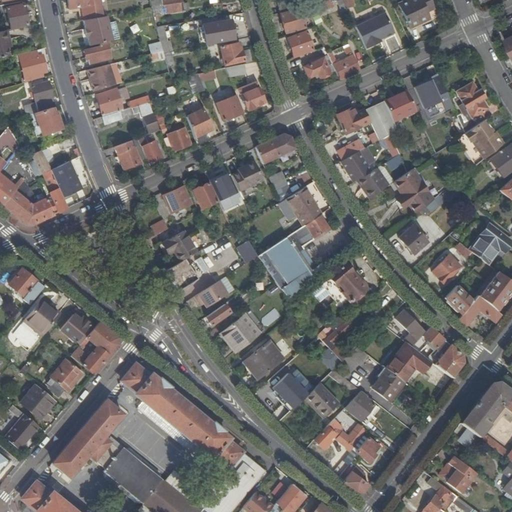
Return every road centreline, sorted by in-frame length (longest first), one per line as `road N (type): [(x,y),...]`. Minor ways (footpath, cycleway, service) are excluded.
road 1 (residential): [(484,360),(420,304),(335,194),(293,115)]
road 2 (residential): [(287,459),(213,368),(150,265)]
road 3 (residential): [(145,328),(0,503)]
road 4 (residential): [(112,199),(69,90),(48,0)]
road 5 (residential): [(112,199),(293,115)]
road 6 (residential): [(293,115),(472,30)]
road 7 (tertiary): [(145,328),(287,459)]
road 8 (tertiary): [(484,360),(368,511)]
road 9 (tertiary): [(22,241),(107,310),(145,328)]
road 10 (residential): [(255,0),(293,115)]
